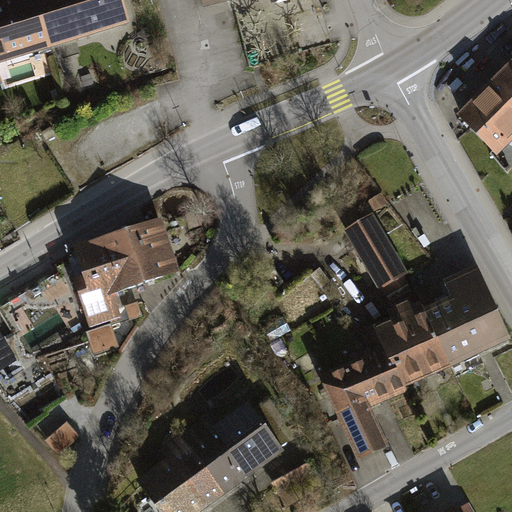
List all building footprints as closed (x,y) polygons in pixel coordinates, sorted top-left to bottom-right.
[(24,0),(9,5),(7,0),(0,0),(0,83),(1,83),(0,81),(0,57),(22,51),(23,57),(50,48),(35,0),(24,0)] [(120,0),(35,0),(50,48),(61,45),(59,40),(126,19),(120,0)] [(511,67),(463,117),(497,151),(511,135),(511,67)] [(373,201),(377,208),(387,203),(382,196),(373,201)] [(404,276),(370,220),(350,232),(384,288),(390,284),(394,290),(406,283),(402,277),(404,276)] [(131,231),(114,236),(131,287),(177,272),(160,222),(137,230),(135,224),(129,226),(131,231)] [(131,287),(114,236),(76,249),(86,279),(77,282),(91,326),(119,317),(111,295),(131,287)] [(268,290),(245,316),(269,346),(337,305),(312,274),(280,300),(268,290)] [(507,337),(479,275),(447,290),(452,302),(454,301),(477,351),(507,337)] [(414,289),(424,311),(450,364),(477,351),(454,301),(452,302),(435,311),(431,304),(432,298),(426,285),(414,289)] [(404,384),(450,364),(424,311),(415,314),(410,302),(394,309),(387,309),(394,323),(377,330),(375,325),(359,332),(376,358),(388,353),(404,384)] [(0,370),(16,360),(0,335),(0,370)] [(388,353),(376,358),(327,380),(361,456),(384,446),(365,406),(405,388),(404,384),(388,353)] [(192,511),(280,449),(252,410),(213,438),(205,427),(168,453),(174,461),(142,484),(162,511),(192,511)] [(311,468),(276,486),(289,503),(323,484),(311,468)]
